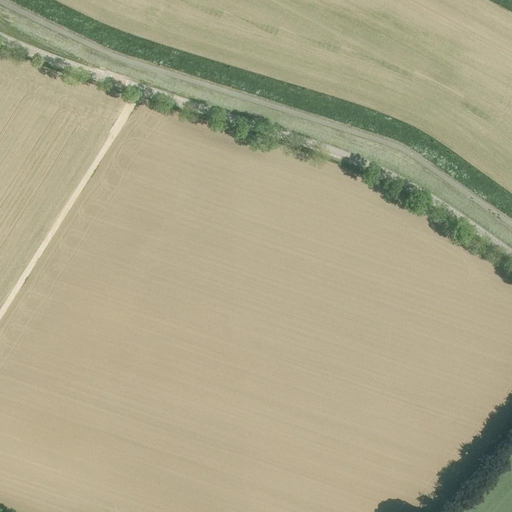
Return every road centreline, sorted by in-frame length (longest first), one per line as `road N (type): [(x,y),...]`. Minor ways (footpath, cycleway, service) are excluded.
road 1 (tertiary): [(511,255),(420,192),(352,160),(0,38)]
road 2 (track): [(0,318),(144,90)]
